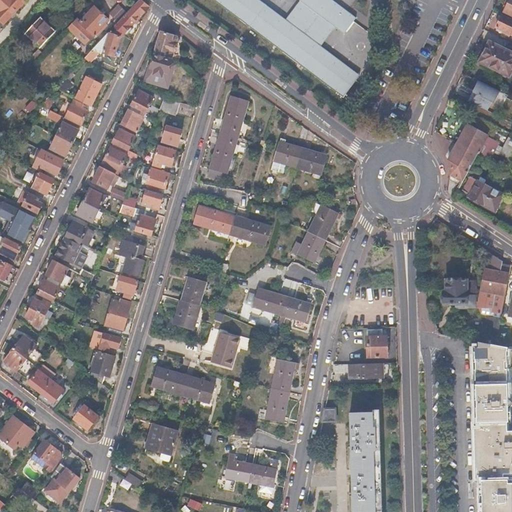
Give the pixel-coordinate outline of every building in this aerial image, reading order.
[(0,0),(0,22),(2,24),(23,4),(22,3),(23,1),(22,0),(0,0)] [(115,33),(110,31),(85,58),(91,63),(99,54),(114,58),(120,38),(125,33),(126,34),(131,30),(130,28),(132,26),(131,25),(140,15),(142,16),(147,11),(149,8),(139,0),(138,0),(136,2),(114,26),(118,30),(115,33)] [(298,0),(300,1),(286,20),(258,0),(212,0),(344,98),(357,81),(360,76),(321,47),(335,28),(344,35),(354,22),(356,19),(331,0),(298,0)] [(108,20),(94,8),(80,23),(93,36),(101,27),(103,29),(107,25),(105,23),(108,20)] [(511,20),(502,16),(497,27),(511,34),(511,20)] [(55,32),(39,19),(24,34),(39,48),(55,32)] [(75,31),(73,29),(64,39),(67,43),(71,39),(70,37),(75,31)] [(175,37),(161,33),(154,56),(171,61),(173,53),(174,53),(177,52),(179,49),(177,46),(176,45),(177,40),(176,38),(175,37)] [(511,53),(489,42),(479,62),(508,77),(511,69),(511,53)] [(43,54),(38,50),(29,60),(33,64),(43,54)] [(150,68),(152,68),(147,83),(162,87),(166,72),(169,73),(172,62),(171,61),(154,56),(150,68)] [(33,64),(29,60),(21,68),(25,72),(33,64)] [(101,85),(86,77),(76,98),(91,106),(101,85)] [(72,83),(66,78),(56,88),(63,92),(72,83)] [(478,80),(468,101),(487,111),(491,102),(494,103),(500,91),(478,80)] [(63,92),(56,88),(52,93),(62,99),(65,93),(63,92)] [(153,98),(138,91),(131,106),(132,106),(146,113),(153,98)] [(220,133),(218,139),(216,145),(217,145),(211,168),(227,173),(233,152),(234,153),(237,144),(232,143),(234,137),(236,129),(240,130),(248,101),(232,96),(225,120),(224,119),(220,133)] [(26,108),(32,112),(39,102),(33,97),(26,108)] [(179,102),(164,97),(159,110),(175,115),(179,102)] [(59,105),(47,99),(40,106),(47,109),(53,112),(55,113),(59,105)] [(83,105),(73,100),(64,118),(81,126),(88,112),(81,109),(83,105)] [(130,111),(128,111),(121,124),(123,125),(136,131),(137,132),(146,113),(132,106),(130,111)] [(53,112),(47,109),(45,115),(50,118),(53,112)] [(79,131),(63,123),(56,136),(72,144),(79,131)] [(121,130),(119,129),(112,143),(113,143),(127,150),(129,151),(136,137),(133,136),(136,131),(123,125),(121,130)] [(487,136),(467,125),(457,143),(449,157),(450,175),(462,182),(467,173),(465,170),(468,165),(471,166),(477,153),(489,159),(497,144),(486,138),(487,136)] [(182,130),(167,126),(162,142),(177,146),(182,130)] [(32,133),(21,128),(17,137),(28,142),(32,133)] [(147,139),(141,135),(138,141),(144,144),(147,139)] [(56,136),(51,148),(67,155),(72,144),(56,136)] [(511,140),(507,138),(507,139),(499,154),(511,161),(511,140)] [(286,144),(278,142),(273,162),(272,167),(273,167),(284,170),(285,163),(298,167),(313,171),(311,177),(319,179),(320,175),(322,175),(327,155),(322,154),(321,155),(303,150),(285,146),(286,144)] [(111,148),(110,147),(101,165),(118,174),(126,155),(124,154),(127,150),(113,143),(111,148)] [(176,151),(158,146),(153,165),(161,168),(162,164),(171,166),(176,151)] [(64,160),(42,150),(34,166),(42,170),(43,167),(46,169),(55,173),(58,174),(64,160)] [(119,176),(100,167),(93,182),(108,189),(112,181),(116,183),(119,176)] [(169,174),(150,168),(146,184),(148,185),(147,188),(157,191),(158,187),(163,189),(165,189),(169,174)] [(55,180),(40,173),(33,187),(48,195),(55,180)] [(502,194),(470,177),(463,191),(469,194),(468,197),(493,210),(502,194)] [(127,193),(117,188),(113,197),(123,202),(125,197),(127,193)] [(106,197),(90,189),(83,202),(100,210),(103,204),(108,206),(111,201),(106,198),(106,197)] [(9,192),(6,198),(39,213),(43,203),(36,199),(37,197),(24,191),(22,197),(9,192)] [(163,196),(145,191),(141,206),(159,211),(163,196)] [(123,202),(123,203),(122,206),(134,209),(137,200),(125,197),(123,202)] [(100,210),(83,202),(77,215),(94,223),(100,210)] [(13,222),(19,210),(4,203),(0,204),(0,215),(10,220),(13,222)] [(133,218),(131,224),(137,226),(135,231),(151,236),(157,216),(134,209),(122,206),(119,214),(133,218)] [(318,214),(319,214),(310,233),(304,247),(298,244),(293,253),(315,263),(317,259),(316,258),(324,240),(334,219),(336,219),(339,214),(321,206),(318,214)] [(219,213),(199,207),(194,224),(209,228),(209,230),(222,234),(224,229),(231,231),(238,233),(236,238),(250,242),(251,240),(267,245),(272,228),(247,221),(248,219),(236,216),(220,211),(219,213)] [(26,214),(19,210),(13,222),(30,230),(36,218),(26,214)] [(95,227),(76,217),(67,236),(69,237),(73,239),(85,246),(95,227)] [(30,230),(13,222),(9,231),(6,230),(4,232),(25,241),(30,230)] [(65,238),(63,242),(56,257),(73,265),(75,260),(79,252),(82,246),(72,242),(67,240),(67,239),(65,238)] [(22,247),(5,239),(0,248),(0,252),(15,260),(22,247)] [(119,256),(127,258),(123,272),(139,277),(143,261),(139,260),(142,248),(123,242),(119,256)] [(502,261),(488,252),(477,309),(480,316),(490,318),(500,320),(510,269),(510,267),(502,265),(502,261)] [(0,278),(5,281),(13,266),(0,259),(0,278)] [(69,269),(54,261),(46,276),(48,277),(60,282),(67,286),(71,277),(66,274),(69,269)] [(113,275),(100,271),(98,276),(111,280),(113,275)] [(93,275),(86,272),(83,277),(90,281),(93,275)] [(113,275),(111,280),(108,289),(133,296),(137,282),(113,275)] [(46,282),(44,281),(38,294),(54,301),(60,288),(58,287),(60,282),(48,277),(46,282)] [(188,283),(182,302),(180,308),(179,307),(176,319),(174,324),(198,331),(200,325),(195,323),(200,307),(198,306),(206,283),(189,277),(188,283)] [(446,290),(443,291),(444,302),(461,302),(461,307),(475,306),(474,294),(465,294),(465,278),(445,279),(446,290)] [(473,278),(465,278),(465,294),(474,294),(473,278)] [(265,289),(259,287),(253,307),(262,309),(263,308),(282,314),(297,319),(296,320),(306,323),(313,299),(308,298),(307,304),(288,298),(264,291),(265,289)] [(43,303),(35,299),(31,307),(46,316),(52,304),(45,300),(43,303)] [(131,305),(112,300),(104,326),(123,331),(131,305)] [(31,307),(26,316),(34,320),(33,323),(40,327),(46,316),(31,307)] [(500,320),(490,318),(487,333),(497,336),(500,320)] [(173,323),(171,328),(196,336),(198,331),(174,324),(173,323)] [(383,329),(368,330),(369,357),(387,356),(387,336),(383,336),(383,329)] [(220,336),(222,337),(215,361),(230,365),(236,345),(239,346),(241,337),(222,331),(220,336)] [(120,340),(95,332),(91,348),(109,353),(110,348),(115,350),(117,350),(120,340)] [(38,346),(24,336),(15,348),(29,358),(38,346)] [(477,347),(473,347),(474,370),(508,372),(507,371),(507,369),(510,365),(508,364),(508,349),(494,347),(477,343),(477,347)] [(15,348),(5,362),(26,378),(37,364),(29,358),(15,348)] [(115,357),(97,352),(91,374),(103,383),(105,374),(100,373),(101,369),(106,370),(111,372),(115,357)] [(277,369),(274,389),(270,410),(268,410),(266,419),(287,422),(288,417),(286,416),(290,392),(295,368),(297,368),(297,362),(277,359),(275,369),(277,369)] [(382,363),(349,364),(349,380),(383,379),(382,363)] [(48,370),(43,366),(39,371),(44,375),(48,370)] [(163,369),(157,367),(152,383),(182,392),(203,399),(212,402),(217,385),(211,383),(210,384),(186,377),(162,370),(163,369)] [(39,371),(38,370),(28,383),(41,393),(51,381),(55,375),(48,370),(44,375),(39,371)] [(508,372),(474,370),(475,400),(507,399),(506,398),(505,385),(509,385),(509,373),(508,372)] [(51,381),(41,393),(55,403),(65,391),(51,381)] [(212,402),(203,399),(201,406),(209,409),(212,402)] [(507,399),(475,400),(476,424),(506,423),(506,409),(511,404),(507,399)] [(99,416),(84,405),(74,418),(78,422),(81,424),(88,430),(99,416)] [(336,409),(325,409),(323,423),(336,422),(336,409)] [(375,511),(374,450),(376,450),(376,426),(374,426),(373,412),(351,413),(353,511),(375,511)] [(25,423),(14,416),(0,435),(0,436),(10,444),(25,423)] [(36,432),(25,423),(10,444),(17,449),(21,445),(24,447),(36,432)] [(476,424),(473,425),(476,482),(481,482),(501,481),(501,474),(511,474),(511,464),(502,464),(502,467),(492,467),(492,458),(489,458),(488,450),(485,449),(482,446),(481,433),(486,428),(507,428),(506,423),(476,424)] [(150,442),(148,442),(146,448),(163,453),(161,459),(170,462),(180,431),(155,424),(150,442)] [(485,449),(488,450),(489,458),(492,458),(492,467),(502,467),(502,464),(511,464),(511,431),(509,428),(507,428),(486,428),(481,433),(482,446),(485,449)] [(44,442),(42,440),(27,458),(34,463),(39,456),(41,458),(43,459),(53,446),(45,440),(44,442)] [(62,453),(53,446),(43,459),(47,462),(43,467),(49,471),(52,466),(54,467),(60,460),(57,458),(60,454),(62,453)] [(235,461),(229,459),(225,478),(236,481),(237,479),(250,482),(267,485),(266,491),(274,492),(280,465),(275,464),(274,470),(254,465),(235,462),(235,461)] [(75,473),(62,463),(52,477),(65,487),(75,473)] [(23,477),(15,470),(8,479),(13,482),(20,488),(23,483),(20,481),(23,477)] [(130,473),(125,479),(138,489),(143,483),(130,473)] [(501,481),(481,482),(482,511),(511,511),(511,485),(505,485),(505,481),(501,481)] [(13,482),(10,486),(17,491),(20,488),(13,482)] [(23,483),(20,488),(31,496),(36,500),(39,496),(23,483)] [(17,491),(14,495),(25,504),(31,496),(20,488),(17,491)]
